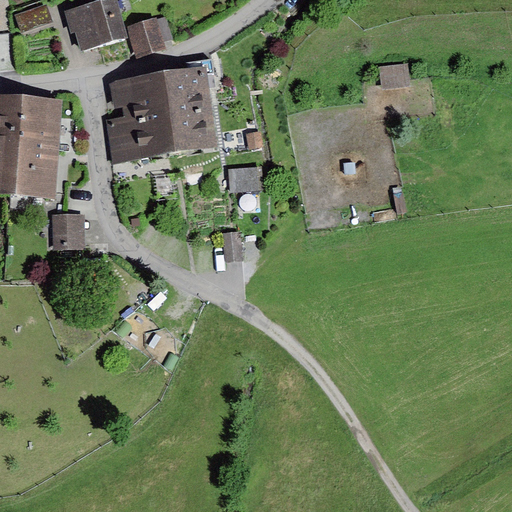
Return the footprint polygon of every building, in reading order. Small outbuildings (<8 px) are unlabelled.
[(82,0),(85,9),(69,14),(82,53),(127,39),(115,0),(82,0)] [(48,5),(16,15),(22,33),(54,24),(48,5)] [(165,48),(158,21),(128,29),(136,57),(165,48)] [(408,72),(379,76),(382,101),(411,98),(408,72)] [(205,78),(159,85),(169,152),(216,145),(205,78)] [(159,85),(114,91),(120,127),(108,129),(113,161),(169,152),(159,85)] [(23,103),(0,101),(0,145),(20,147),(23,103)] [(60,106),(23,103),(20,147),(57,150),(60,106)] [(0,145),(0,195),(16,196),(20,147),(0,145)] [(57,150),(20,147),(16,196),(54,199),(57,150)] [(231,193),(262,192),(261,168),(231,169),(231,193)] [(86,222),(52,223),(52,257),(87,257),(86,222)]
